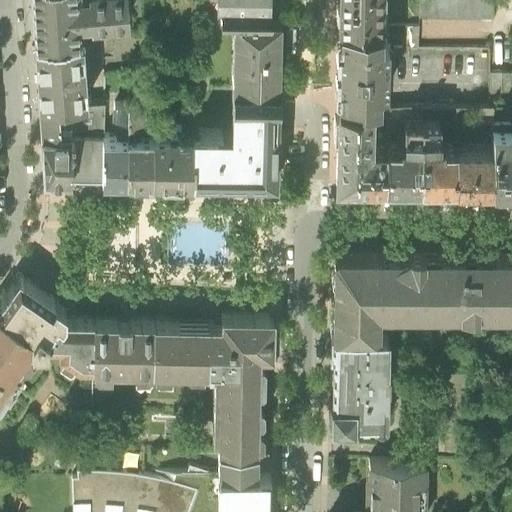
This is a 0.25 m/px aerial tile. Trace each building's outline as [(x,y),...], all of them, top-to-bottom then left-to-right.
[(30,0),(31,8),(33,37),(78,34),(77,14),(86,14),(86,16),(89,16),(89,19),(127,16),(126,0),(30,0)] [(218,0),(219,14),(233,14),(270,15),(270,7),(270,0),(218,0)] [(338,0),(338,25),(378,26),(378,0),(338,0)] [(418,0),(418,18),(492,20),(492,0),(418,0)] [(192,125),(192,131),(192,175),(275,177),(276,102),(276,97),(278,15),(270,15),(233,14),(232,83),(238,83),(236,132),(220,132),(220,126),(192,125)] [(338,25),(337,103),(370,104),(378,104),(379,89),(385,90),(386,40),(380,40),(380,26),(378,26),(338,25)] [(36,66),(38,100),(69,99),(103,96),(103,71),(100,33),(78,34),(33,37),(36,66)] [(69,131),(69,99),(38,100),(39,115),(41,137),(43,172),(55,172),(68,173),(69,131)] [(126,174),(128,99),(113,99),(113,122),(118,126),(119,132),(101,132),(101,173),(112,174),(126,174)] [(150,174),(151,132),(136,132),(135,126),(142,121),(142,99),(128,99),(126,174),(138,174),(150,174)] [(337,103),(335,178),(384,179),(385,143),(369,143),(370,104),(337,103)] [(384,179),(419,179),(420,117),(403,117),(402,136),(398,137),(398,139),(385,139),(385,143),(384,179)] [(438,118),(420,117),(419,179),(454,180),(455,140),(441,140),(441,137),(438,137),(438,118)] [(492,119),(491,140),(491,180),(511,180),(511,139),(509,140),(510,119),(492,119)] [(152,131),(151,132),(150,174),(156,175),(179,175),(192,175),(192,131),(176,131),(176,126),(168,126),(169,131),(152,131)] [(83,173),(101,173),(101,132),(69,131),(68,173),(83,173)] [(491,140),(455,140),(454,180),(491,180),(491,140)] [(511,251),(481,250),(333,250),(332,329),(380,330),(381,310),(511,313),(511,251)] [(20,272),(0,300),(0,315),(32,341),(59,341),(60,351),(80,365),(94,365),(94,318),(74,317),(66,317),(66,305),(20,272)] [(221,359),(219,446),(257,446),(258,354),(260,354),(260,350),(263,349),(263,340),(273,340),(273,310),(224,310),(224,320),(216,320),(148,319),(94,318),(94,365),(93,368),(171,370),(171,365),(208,365),(209,359),(221,359)] [(0,315),(0,383),(1,384),(32,341),(0,315)] [(380,330),(332,329),(331,425),(355,425),(355,421),(386,422),(388,330),(380,330)] [(171,370),(93,368),(94,433),(159,435),(176,445),(219,446),(221,359),(209,359),(208,365),(171,365),(171,370)] [(257,492),(257,446),(219,446),(219,467),(205,467),(186,461),(186,467),(170,468),(171,477),(144,470),(99,467),(96,465),(77,465),(77,472),(71,472),(71,511),(88,511),(89,511),(106,511),(105,511),(209,511),(211,509),(216,511),(268,511),(269,491),(257,492)] [(422,511),(424,458),(366,457),(366,484),(366,491),(365,511),(422,511)]
